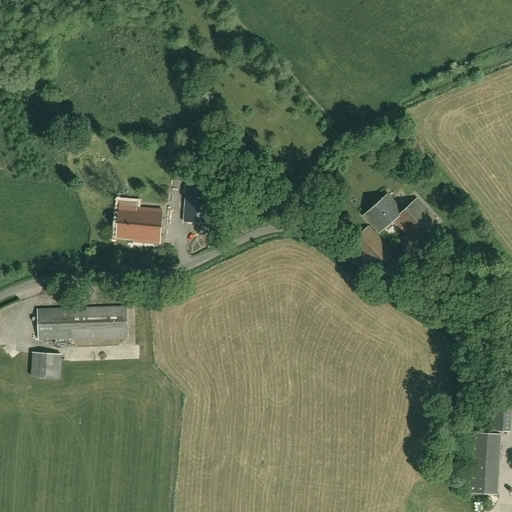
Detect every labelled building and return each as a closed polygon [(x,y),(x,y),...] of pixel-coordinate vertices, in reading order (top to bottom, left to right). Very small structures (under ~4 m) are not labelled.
[(417,166),(411,171),(422,184),(428,180),(417,166)] [(209,223),(212,182),(187,180),(184,221),(209,223)] [(379,231),(402,210),(388,193),(364,214),(379,231)] [(415,242),(437,220),(417,198),(394,219),(415,242)] [(160,243),(163,210),(136,208),(136,210),(119,209),(117,237),(138,239),(138,241),(160,243)] [(376,269),(394,253),(369,226),(351,243),(376,269)] [(39,339),(128,336),(127,306),(38,309),(39,339)] [(31,376),(60,379),(62,355),(33,352),(31,376)] [(494,400),(492,430),(510,431),(511,401),(494,400)] [(500,433),(469,431),(466,492),(496,494),(500,433)]
